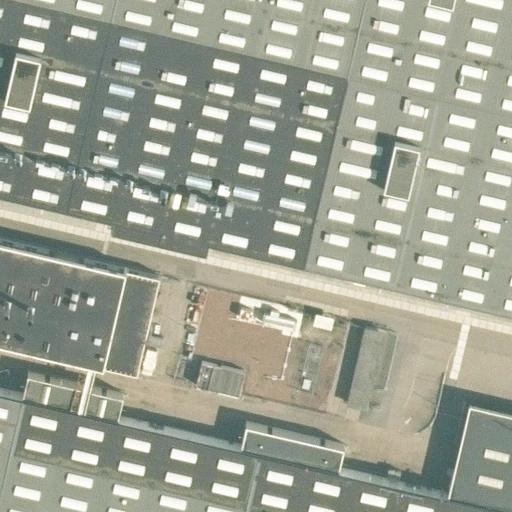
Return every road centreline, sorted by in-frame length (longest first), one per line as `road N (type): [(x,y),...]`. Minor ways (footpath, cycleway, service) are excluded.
road 1 (unknown): [(0,352),(414,454),(438,444),(481,330)]
road 2 (unknown): [(511,338),(0,216)]
